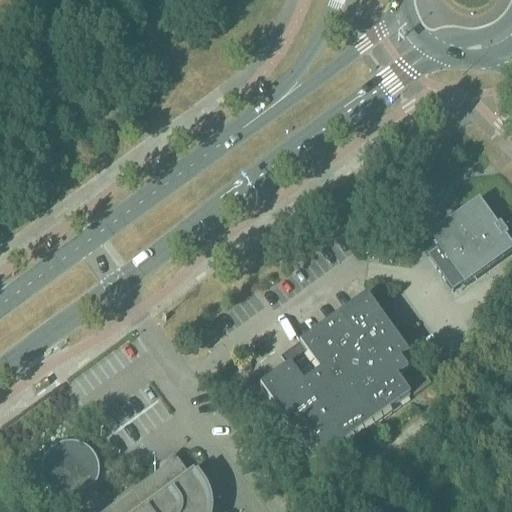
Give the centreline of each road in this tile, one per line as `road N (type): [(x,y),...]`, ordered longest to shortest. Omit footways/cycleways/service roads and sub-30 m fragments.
road 1 (tertiary): [(117,284),(433,48)]
road 2 (tertiary): [(254,119),(88,241)]
road 3 (tertiary): [(405,13),(254,119)]
road 4 (primary): [(338,0),(306,58),(254,119)]
road 5 (tertiary): [(0,371),(117,284)]
